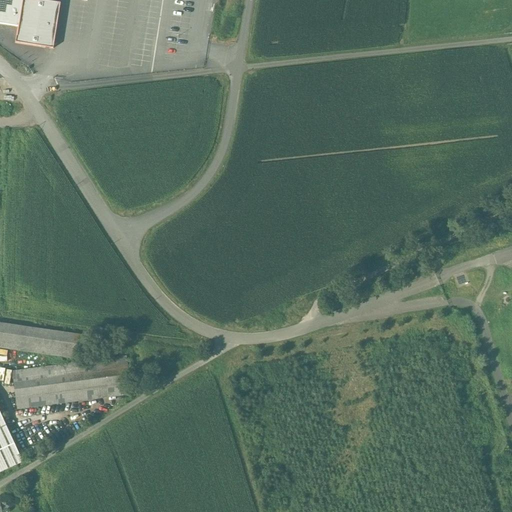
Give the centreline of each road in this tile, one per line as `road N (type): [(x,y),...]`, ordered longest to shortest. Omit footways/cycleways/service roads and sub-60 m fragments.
road 1 (unclassified): [(115,233),(173,312),(238,341),(378,307)]
road 2 (unclassified): [(115,233),(175,199),(212,160),(244,0)]
road 3 (track): [(238,341),(0,488)]
road 4 (unclassified): [(0,63),(115,233)]
